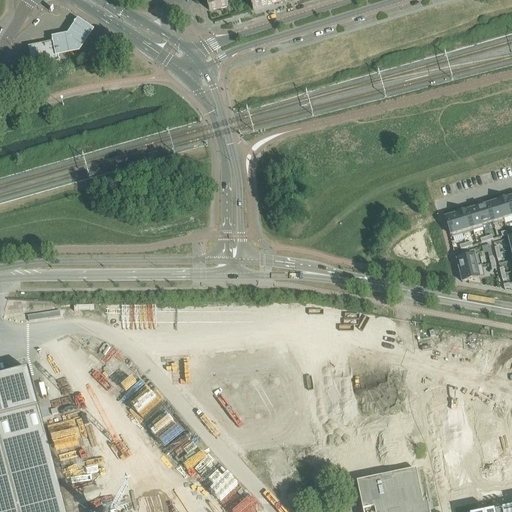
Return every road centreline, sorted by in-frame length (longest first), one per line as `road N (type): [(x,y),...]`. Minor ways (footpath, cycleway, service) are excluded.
road 1 (secondary): [(0,279),(232,276)]
road 2 (secondary): [(227,260),(28,263),(0,271)]
road 3 (residential): [(206,69),(244,47),(405,0)]
road 4 (tertiary): [(242,260),(231,148),(206,69)]
road 5 (tertiary): [(186,74),(221,146),(227,260)]
road 6 (secondary): [(511,310),(323,275)]
road 7 (residential): [(356,0),(213,44),(196,57)]
